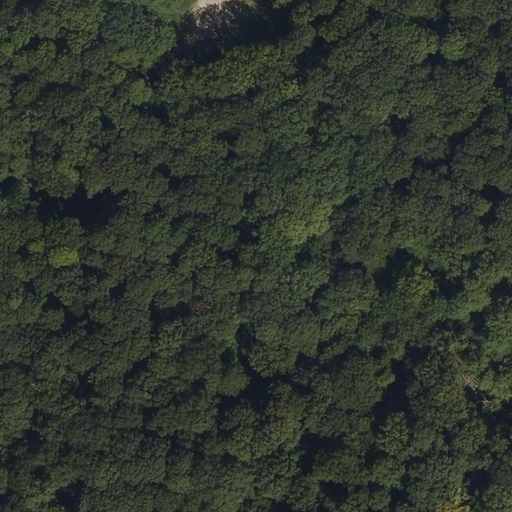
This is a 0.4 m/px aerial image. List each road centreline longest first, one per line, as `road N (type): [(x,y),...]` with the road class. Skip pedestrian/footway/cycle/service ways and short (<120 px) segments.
road 1 (track): [(249,511),(205,17),(511,42)]
road 2 (track): [(223,0),(0,230)]
